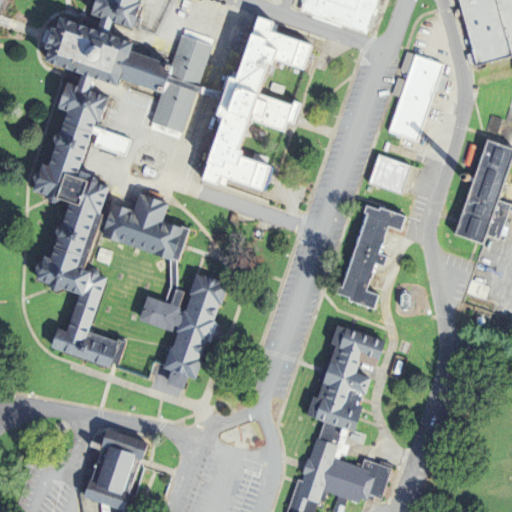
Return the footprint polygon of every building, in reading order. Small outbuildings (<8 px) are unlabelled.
[(149,0),(140,25),(120,18),(116,29),(144,39),(141,48),(176,60),(166,89),(132,77),(129,84),(101,74),(96,88),(116,95),(107,120),(103,119),(101,127),(135,139),(129,155),(121,152),(119,156),(102,150),(103,146),(97,144),(101,134),(99,133),(84,174),(94,178),(95,176),(99,174),(105,176),(106,180),(105,182),(116,186),(113,195),(115,196),(107,222),(91,269),(93,270),(98,267),(103,269),(105,274),(105,275),(112,277),(93,331),(122,341),(123,339),(131,342),(123,365),(117,363),(115,369),(56,348),(63,328),(72,331),(85,294),(69,288),(64,290),(58,289),(58,286),(57,284),(43,279),(45,272),(43,268),(44,263),(49,262),(51,255),(57,257),(65,236),(62,231),(64,225),(69,224),(77,201),(67,197),(66,200),(62,203),(56,200),(54,196),(39,191),(42,182),(40,178),(42,172),(46,171),(49,162),(55,164),(63,143),(60,138),(62,133),(67,131),(75,109),(65,106),(74,80),(85,84),(90,70),(55,57),(59,46),(56,45),(63,24),(66,25),(70,13),(105,26),(109,15),(98,11),(101,0),(149,0)] [(303,9),(306,1),(303,0),(383,0),(372,33),(346,23),(345,26),(315,16),(316,14),(303,9)] [(511,55),(476,65),(458,0),(511,0),(511,55)] [(204,181),(226,115),(223,114),(236,76),(239,77),(260,17),(276,22),(273,30),(303,40),(303,42),(312,45),(304,69),(294,65),(295,64),(281,59),(280,62),(276,61),(266,90),(270,92),(268,99),(291,107),(292,102),(299,104),(292,124),(286,122),(282,132),(255,122),(245,150),(249,151),(247,158),(261,163),(260,164),(271,168),(263,191),(221,177),(218,186),(204,181)] [(166,89),(154,122),(155,122),(152,128),(181,138),(183,132),(185,132),(217,45),(213,44),(215,39),(187,29),(183,39),(184,39),(176,60),(166,89)] [(393,130),(404,97),(394,94),(400,76),(410,80),(413,73),(402,70),(409,50),(449,64),(445,74),(450,76),(445,93),(438,90),(421,140),(393,130)] [(455,234),(489,139),(511,146),(511,166),(500,200),(509,204),(497,239),(487,235),(484,244),(455,234)] [(373,182),(383,153),(416,165),(407,193),(373,182)] [(181,288),(180,260),(183,262),(195,228),(169,219),(175,203),(145,193),(139,210),(132,207),(134,203),(115,196),(107,222),(111,223),(109,228),(110,229),(108,235),(174,258),(174,286),(181,288)] [(368,291),(380,295),(375,309),(349,300),(350,298),(337,293),(340,287),(344,288),(370,213),(366,212),(368,205),(382,210),(383,207),(409,216),(408,219),(411,220),(409,225),(406,224),(404,230),(391,226),(387,237),(388,238),(386,244),(384,244),(381,253),(389,256),(386,266),(377,263),(374,273),(375,273),(373,280),(371,279),(368,291)] [(174,286),(181,288),(190,291),(185,306),(187,307),(185,312),(188,313),(189,310),(191,310),(196,294),(194,294),(201,273),(209,276),(210,274),(227,280),(227,282),(234,285),(227,305),(225,304),(223,308),(224,309),(221,317),(220,316),(219,321),(221,321),(213,343),(210,342),(209,346),(211,346),(208,354),(206,359),(208,359),(201,380),(193,377),(189,390),(172,384),(176,370),(169,368),(175,347),(178,348),(183,332),(181,331),(183,326),(180,325),(178,331),(144,320),(153,296),(169,301),(174,286)] [(482,299),(487,287),(469,281),(465,292),(482,299)] [(317,511),(321,503),(322,503),(323,500),(327,502),(330,492),(363,503),(364,498),(371,501),(373,495),(385,499),(396,469),(395,468),(396,465),(383,461),(382,464),(368,459),(365,467),(338,458),(339,455),(342,456),(343,454),(348,455),(352,445),(347,443),(349,436),(354,437),(356,431),(362,433),(371,408),(364,405),(368,393),(374,395),(379,378),(364,373),(368,361),(385,367),(394,341),(353,327),(353,328),(344,325),(338,344),(342,345),(336,362),(329,360),(322,381),(328,383),(323,399),(319,397),(312,416),(329,421),(323,439),(320,438),(313,459),(311,459),(306,474),(307,475),(305,481),(301,480),(290,511),(317,511)] [(401,374),(395,372),(399,360),(405,362),(401,374)] [(103,511),(103,504),(85,498),(91,480),(93,481),(97,467),(95,467),(96,464),(98,465),(103,450),(90,446),(95,433),(107,437),(110,429),(150,443),(144,461),(142,460),(131,494),(132,494),(126,511),(112,507),(112,511),(103,511)]
